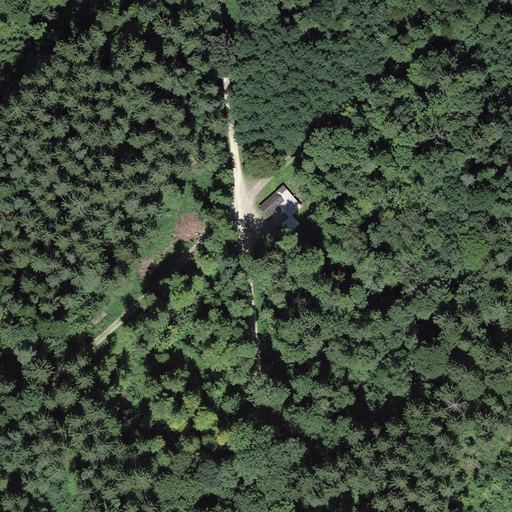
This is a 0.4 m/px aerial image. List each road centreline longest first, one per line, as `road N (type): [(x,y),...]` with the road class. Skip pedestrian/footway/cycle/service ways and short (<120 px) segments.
road 1 (track): [(502,0),(327,131),(242,209),(511,378)]
road 2 (track): [(217,0),(275,511)]
road 3 (track): [(0,431),(242,209)]
